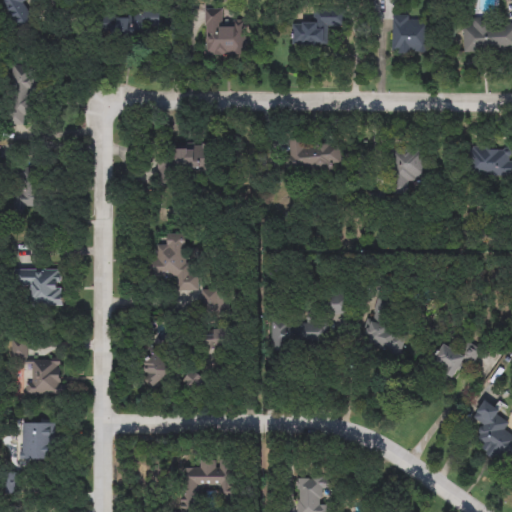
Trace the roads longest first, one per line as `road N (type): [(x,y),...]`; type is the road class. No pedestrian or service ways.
road 1 (residential): [(511,101),(140,100),(109,111),(105,511)]
road 2 (residential): [(104,424),(335,427),(367,438),(475,511)]
